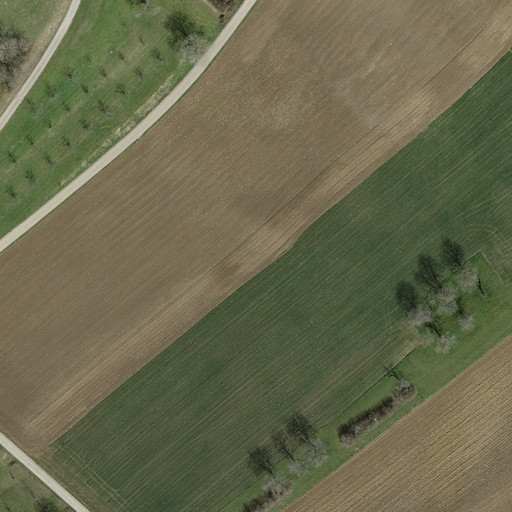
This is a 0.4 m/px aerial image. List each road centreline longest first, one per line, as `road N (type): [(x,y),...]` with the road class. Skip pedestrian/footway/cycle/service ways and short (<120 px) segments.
road 1 (track): [(0,253),(167,104),(249,0)]
road 2 (unclassified): [(79,0),(71,32),(0,141)]
